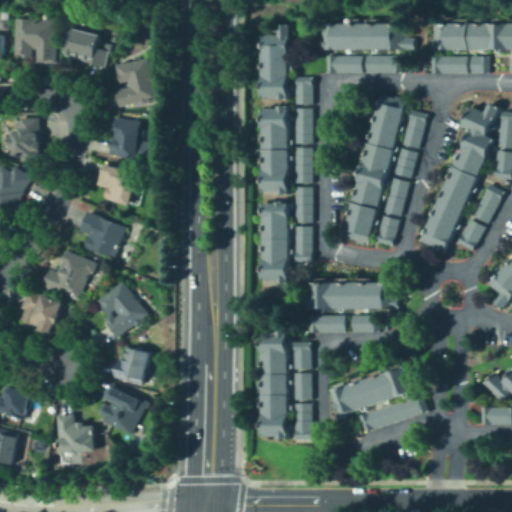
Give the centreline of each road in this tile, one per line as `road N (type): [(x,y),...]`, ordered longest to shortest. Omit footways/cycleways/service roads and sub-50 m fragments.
road 1 (primary): [(211,323),(225,294),(225,0)]
road 2 (primary): [(198,0),(198,293),(211,323)]
road 3 (residential): [(511,497),(207,502)]
road 4 (tertiary): [(207,502),(82,509),(0,503)]
road 5 (residential): [(0,281),(66,188),(75,141),(71,106)]
road 6 (primary): [(211,323),(206,511)]
